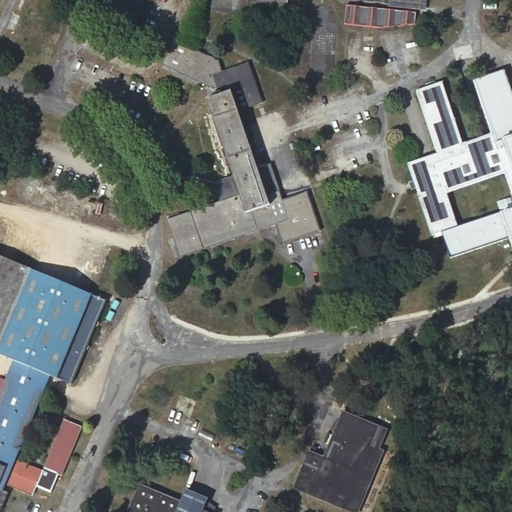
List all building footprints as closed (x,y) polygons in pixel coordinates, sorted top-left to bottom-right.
[(129,0),(101,0),(99,5),(111,10),(123,15),(129,0)] [(426,4),(391,0),(387,0),(387,6),(425,10),(426,4)] [(416,13),(345,5),(344,23),(384,27),(415,24),(416,13)] [(258,169),(238,110),(262,102),(248,63),(246,63),(222,72),(218,61),(174,40),(162,64),(204,84),(212,88),(217,87),(218,91),(220,94),(206,99),(233,177),(220,181),(216,189),(220,201),(167,219),(180,257),(276,224),(282,243),(320,231),(307,192),(282,200),(270,164),(258,169)] [(511,94),(504,71),(473,81),(491,134),(463,144),(442,82),(416,91),(437,153),(407,164),(414,184),(432,235),(442,231),(457,226),(446,194),(505,174),(511,194),(511,209),(501,212),(509,238),(511,245),(511,94)] [(509,238),(501,212),(457,226),(442,231),(451,258),(509,238)] [(0,392),(0,489),(2,490),(6,479),(11,469),(49,375),(70,384),(71,384),(106,300),(0,256),(0,354),(13,360),(0,392)] [(374,424),(342,411),(323,457),(309,451),(293,488),(351,511),(357,511),(383,451),(379,449),(387,430),(374,424)] [(62,476),(82,427),(63,419),(43,468),(57,474),(62,476)] [(42,470),(18,460),(13,470),(9,481),(7,485),(32,495),(36,485),(42,470)] [(57,474),(43,468),(42,470),(36,485),(50,491),(57,474)] [(127,511),(205,511),(202,511),(207,498),(186,490),(181,502),(139,485),(127,511)] [(2,490),(0,489),(0,511),(8,493),(2,490)]
